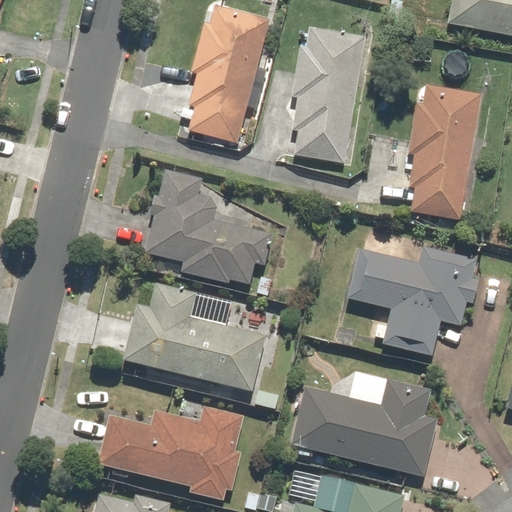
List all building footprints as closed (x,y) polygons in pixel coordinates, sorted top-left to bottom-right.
[(511,0),(448,0),(444,25),(511,37),(511,0)] [(264,27),(206,11),(188,76),(196,78),(181,134),(230,147),(264,27)] [(362,38),(300,29),(289,105),(294,106),(286,161),(343,169),(362,38)] [(412,155),(407,185),(412,186),(408,214),(457,221),(475,96),(419,88),(416,110),(412,109),(405,154),(412,155)] [(148,201),(139,255),(177,262),(174,276),(245,288),(249,267),(265,269),(271,235),(211,225),(215,202),(197,199),(200,183),(159,176),(155,202),(148,201)] [(466,284),(472,260),(422,248),(417,267),(356,252),(344,302),(383,312),(374,350),(427,363),(436,325),(458,330),(463,307),(468,308),(474,285),(466,284)] [(194,299),(151,289),(144,315),(129,311),(117,361),(248,393),(261,343),(187,325),(194,299)] [(341,401),(297,391),(284,448),(425,481),(438,425),(422,421),(429,392),(348,373),(341,401)] [(148,413),(144,429),(105,420),(95,465),(185,487),(182,500),(221,509),(242,421),(197,411),(194,423),(148,413)] [(398,511),(401,501),(317,480),(309,511),(306,511),(282,506),(280,511),(398,511)] [(140,511),(90,501),(87,511),(140,511)]
